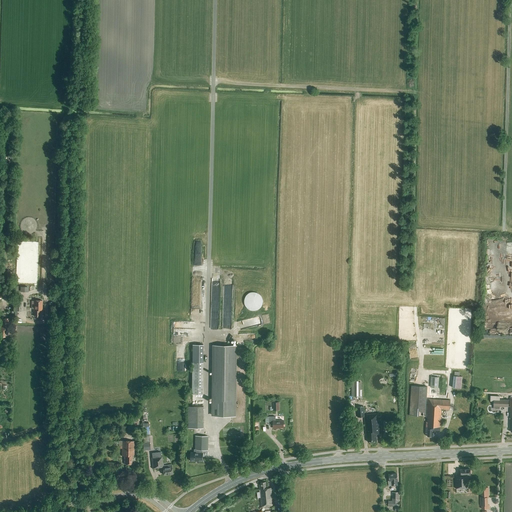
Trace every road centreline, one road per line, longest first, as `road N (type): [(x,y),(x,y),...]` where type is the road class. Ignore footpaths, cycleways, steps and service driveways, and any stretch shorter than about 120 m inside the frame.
road 1 (primary): [(189,511),(233,482),(285,466),(511,450)]
road 2 (track): [(56,509),(50,424),(62,305)]
